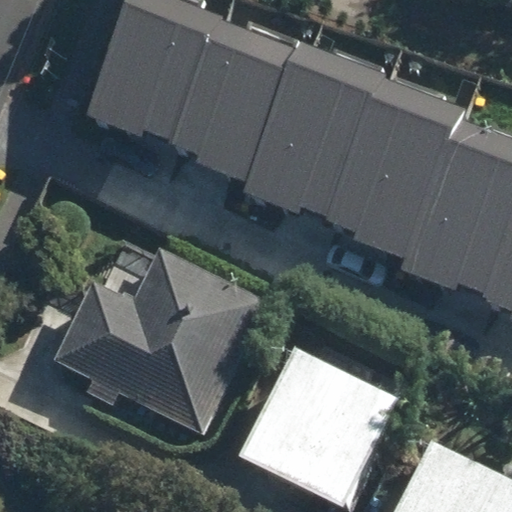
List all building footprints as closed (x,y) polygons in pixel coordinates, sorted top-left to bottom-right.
[(511,142),(175,0),(148,0),(93,130),(511,307),(511,142)] [(511,0),(483,0),(483,6),(511,11),(511,0)] [(216,441),(279,321),(128,243),(66,363),(216,441)] [(390,511),(439,410),(326,356),(268,477),(340,511),(390,511)] [(511,511),(511,482),(453,454),(425,511),(511,511)]
